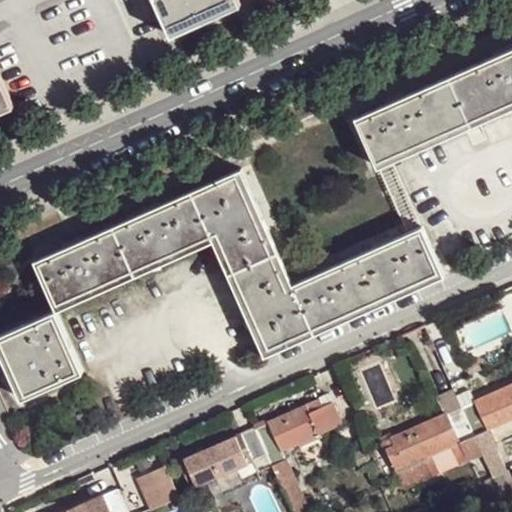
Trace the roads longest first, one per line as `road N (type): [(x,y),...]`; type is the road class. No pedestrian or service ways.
road 1 (residential): [(0,486),(27,482),(511,267)]
road 2 (secondary): [(407,0),(0,181)]
